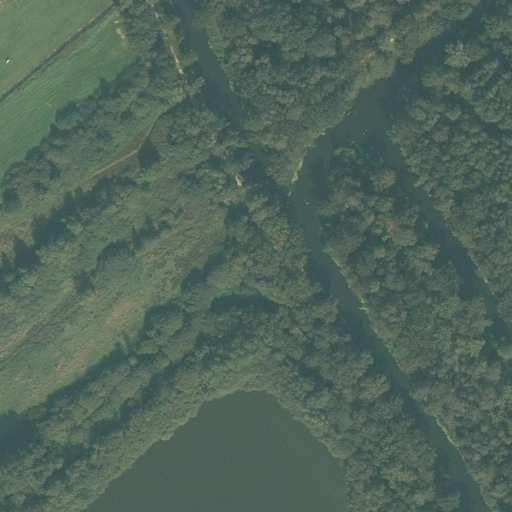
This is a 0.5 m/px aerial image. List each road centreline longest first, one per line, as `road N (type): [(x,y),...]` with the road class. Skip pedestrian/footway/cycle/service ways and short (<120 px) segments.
road 1 (track): [(448,511),(235,180),(150,0)]
road 2 (track): [(211,0),(255,94),(281,115),(304,109),(445,0)]
